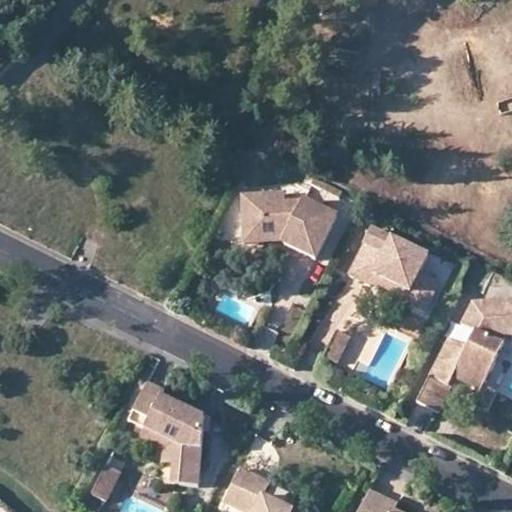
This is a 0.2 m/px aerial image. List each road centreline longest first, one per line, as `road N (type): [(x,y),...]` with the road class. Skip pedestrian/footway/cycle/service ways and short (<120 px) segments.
road 1 (residential): [(0,250),(511,508)]
road 2 (residential): [(396,0),(459,30),(511,32)]
